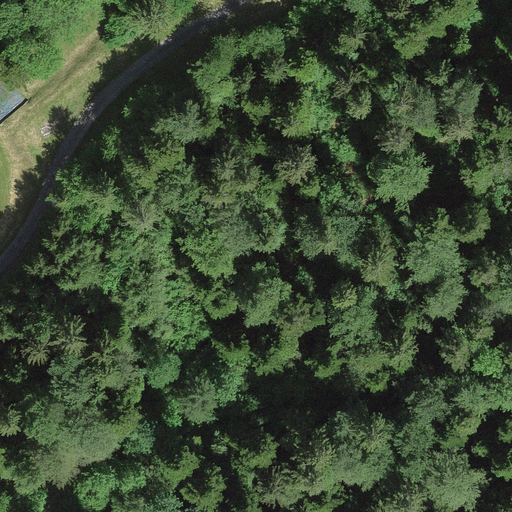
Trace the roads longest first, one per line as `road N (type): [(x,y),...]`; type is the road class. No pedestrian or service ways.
road 1 (track): [(511,78),(488,110),(183,362),(43,511)]
road 2 (track): [(0,486),(83,470),(395,379),(511,375)]
road 3 (track): [(0,263),(27,230),(72,134),(94,107),(131,76),(262,0)]
